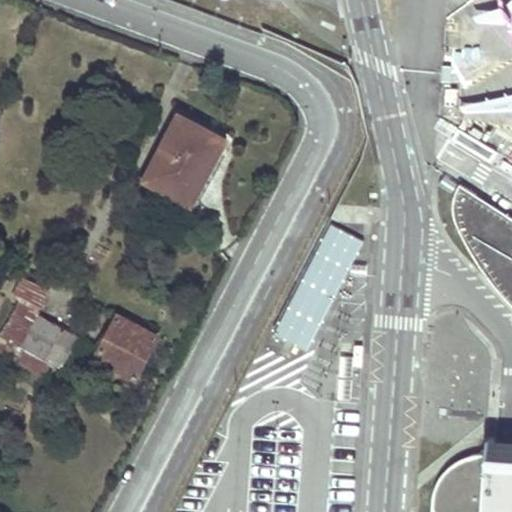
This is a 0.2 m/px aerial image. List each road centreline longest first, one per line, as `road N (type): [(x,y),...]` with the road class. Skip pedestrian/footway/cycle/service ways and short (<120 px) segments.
road 1 (residential): [(125,511),(321,131),(319,112),(293,78),(101,0)]
road 2 (unknown): [(318,511),(318,418),(296,389),(278,387),(232,413),(219,511)]
